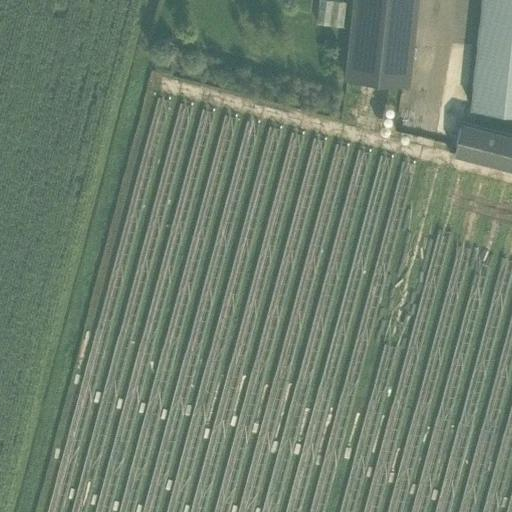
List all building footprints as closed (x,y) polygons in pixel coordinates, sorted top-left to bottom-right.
[(341,22),(341,0),(315,0),(315,21),(341,22)] [(420,0),(353,0),(346,73),(412,81),(420,0)] [(511,0),(481,0),(471,106),(511,109),(511,0)] [(511,511),(511,181),(161,94),(47,511),(511,511)] [(511,132),(461,119),(453,152),(511,167),(511,132)]
